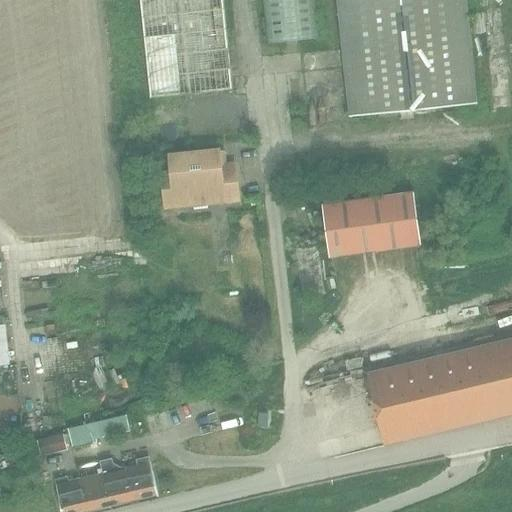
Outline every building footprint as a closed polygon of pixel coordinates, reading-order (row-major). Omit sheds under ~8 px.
[(142,0),(153,97),(191,94),(233,89),(223,0),(142,0)] [(313,0),(262,0),(267,44),(318,39),(313,0)] [(478,103),(466,0),(338,0),(351,116),(478,103)] [(169,119),(155,120),(157,139),(171,137),(169,119)] [(174,171),(164,172),(166,194),(168,205),(178,204),(193,202),(194,208),(194,210),(210,208),(210,206),(210,200),(232,198),(239,197),(235,169),(229,170),(228,164),(221,165),(219,149),(191,152),(172,155),(174,171)] [(490,151),(456,155),(458,166),(491,163),(490,151)] [(330,259),(422,246),(415,192),(323,205),(330,259)] [(318,246),(297,249),(303,298),(325,295),(318,246)] [(369,371),(381,424),(386,444),(511,414),(511,285),(442,302),(453,350),(369,371)] [(0,366),(10,366),(6,316),(0,316),(0,366)] [(131,432),(127,416),(69,429),(74,449),(99,443),(98,440),(131,432)] [(64,434),(38,441),(42,456),(68,450),(64,434)] [(127,469),(135,500),(158,494),(149,458),(136,461),(137,466),(127,469)] [(103,470),(111,506),(135,500),(127,469),(123,470),(114,464),(113,459),(101,462),(103,470)] [(82,479),(89,511),(111,506),(103,470),(99,471),(100,475),(82,479)] [(56,480),(63,511),(84,511),(89,511),(82,479),(70,482),(68,477),(61,479),(56,480)]
